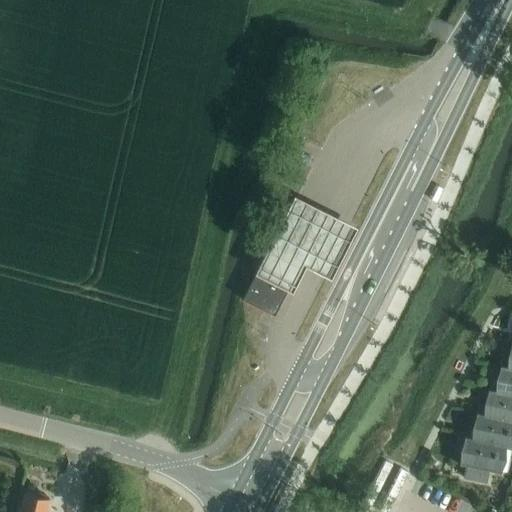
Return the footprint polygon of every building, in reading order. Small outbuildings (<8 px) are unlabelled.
[(294,197),(255,274),(293,294),(307,268),(317,273),(332,280),(358,229),(343,221),(294,197)] [(275,315),(291,283),(261,267),(244,299),(265,310),(275,315)] [(511,345),(509,357),(503,356),(502,363),(508,364),(508,365),(511,366),(511,345)] [(511,366),(508,365),(508,364),(502,363),(498,381),(491,379),(490,386),(496,388),(496,389),(511,393),(511,366)] [(511,393),(496,389),(496,388),(490,386),(486,405),(479,403),(478,410),(484,412),(484,413),(511,420),(511,393)] [(511,420),(484,413),(484,412),(478,410),(474,428),(468,427),(466,434),(472,435),(472,436),(506,445),(506,446),(511,447),(511,420)] [(501,471),(506,446),(506,445),(472,436),(472,435),(466,434),(460,463),(467,464),(464,478),(488,483),(491,469),(501,471)] [(47,511),(51,498),(26,492),(20,511),(47,511)]
